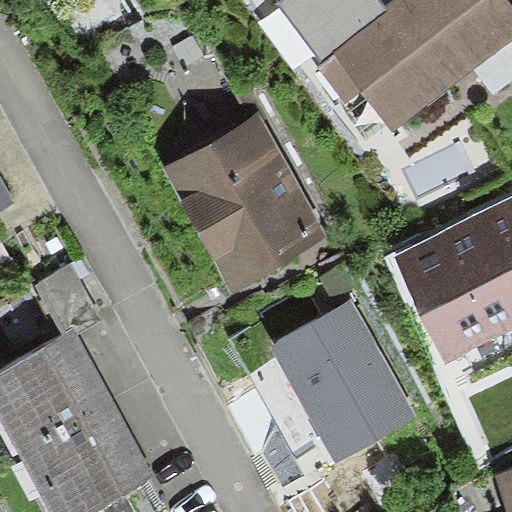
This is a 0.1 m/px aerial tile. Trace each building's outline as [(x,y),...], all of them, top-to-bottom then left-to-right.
[(511,39),(511,7),(506,0),(389,0),(385,3),(390,10),(334,52),(392,129),(511,39)] [(260,117),(166,169),(235,293),(329,241),(260,117)] [(0,154),(0,197),(18,187),(0,154)] [(511,207),(395,258),(433,346),(511,312),(511,207)] [(350,306),(283,343),(338,445),(406,409),(350,306)] [(0,369),(41,347),(21,311),(0,321),(0,369)] [(74,330),(0,372),(0,420),(51,511),(92,511),(157,476),(74,330)]
